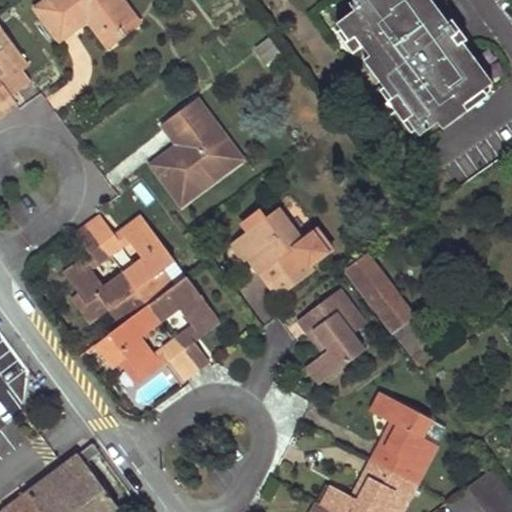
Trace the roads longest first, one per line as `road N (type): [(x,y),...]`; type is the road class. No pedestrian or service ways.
road 1 (unknown): [(0,287),(169,511)]
road 2 (residential): [(130,460),(185,404),(217,391),(247,396),(264,419),(264,445),(226,511)]
road 3 (residential): [(0,157),(16,147),(49,153),(71,181),(66,218),(0,271)]
